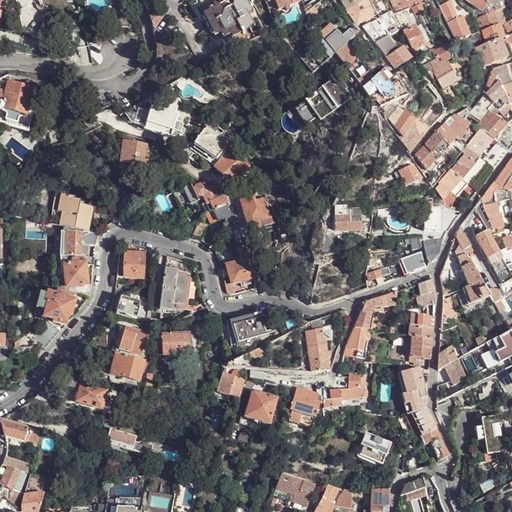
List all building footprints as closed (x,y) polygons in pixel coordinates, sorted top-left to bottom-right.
[(205,14),(216,36),(222,33),(225,38),(232,35),(233,38),(251,28),(251,26),(255,24),(249,14),(254,11),(254,10),(252,9),(249,2),(252,0),(235,0),(234,5),(227,3),(225,3),(221,5),(216,4),(215,7),(212,6),(210,9),(211,10),(205,14)] [(302,2),(301,0),(275,0),(279,10),(302,2)] [(346,10),(363,2),(362,0),(340,0),(344,6),(346,10)] [(368,0),(363,2),(372,17),(378,15),(372,4),(369,0),(368,0)] [(404,0),(393,4),(397,13),(404,11),(409,9),(411,8),(420,5),(421,5),(420,2),(418,0),(404,0)] [(466,0),(473,6),(480,12),(481,11),(490,0),(466,0)] [(490,0),(481,11),(482,16),(487,14),(488,16),(495,13),(500,11),(496,0),(490,0)] [(496,0),(500,11),(504,9),(500,0),(496,0)] [(353,19),(356,25),(359,24),(372,17),(363,2),(346,10),(353,19)] [(420,5),(411,8),(414,15),(423,12),(420,5)] [(471,9),(477,15),(480,12),(473,6),(471,9)] [(314,7),(308,13),(307,13),(307,15),(308,18),(309,20),(318,12),(314,7)] [(378,15),(379,18),(390,12),(392,11),(390,8),(378,15)] [(443,16),(447,24),(459,20),(458,18),(453,9),(447,13),(443,16)] [(495,13),(499,24),(504,22),(500,11),(495,13)] [(476,18),(481,33),(499,26),(499,24),(495,13),(488,16),(487,14),(482,16),(476,18)] [(391,35),(395,33),(383,16),(379,20),(390,36),(391,35)] [(459,20),(447,24),(456,42),(460,41),(467,38),(467,39),(469,38),(470,37),(463,18),(462,18),(459,20)] [(369,37),(375,44),(387,38),(390,36),(379,20),(375,22),(362,28),(369,37)] [(324,42),(336,32),(330,25),(318,35),(324,42)] [(415,29),(423,45),(431,41),(422,25),(415,29)] [(500,41),(504,40),(503,35),(499,26),(481,33),(486,46),(500,41)] [(350,42),(359,33),(359,32),(355,29),(346,37),(350,42)] [(403,34),(413,53),(421,50),(425,48),(423,45),(415,29),(403,34)] [(336,32),(324,42),(335,55),(346,45),(342,40),(336,32)] [(387,60),(398,53),(387,38),(375,44),(383,54),(387,60)] [(507,60),(500,41),(486,46),(485,46),(483,47),(483,46),(474,49),(482,68),(488,66),(507,60)] [(332,57),(335,55),(324,42),(321,44),(332,57)] [(335,55),(347,68),(350,65),(358,59),(346,45),(335,55)] [(413,56),(408,47),(402,50),(410,61),(411,61),(411,60),(411,57),(413,56)] [(446,48),(433,53),(438,65),(438,66),(442,64),(450,60),(446,48)] [(402,65),(410,61),(402,50),(398,53),(387,60),(391,65),(394,69),(402,65)] [(463,54),(457,59),(465,65),(469,61),(463,54)] [(444,67),(442,64),(438,66),(438,65),(431,69),(433,73),(444,67)] [(350,65),(347,68),(352,74),(355,71),(350,65)] [(456,84),(447,66),(444,67),(433,73),(437,81),(442,91),(448,88),(451,86),(456,84)] [(501,89),(511,85),(510,82),(505,70),(504,66),(492,70),(493,73),(494,73),(498,83),(501,89)] [(432,84),(437,81),(433,73),(431,69),(424,73),(432,84)] [(373,80),(372,82),(379,92),(398,82),(407,96),(414,92),(408,82),(406,84),(399,73),(391,77),(388,73),(386,70),(376,78),(373,80)] [(489,82),(487,88),(491,91),(498,83),(494,73),(493,73),(491,75),(489,82)] [(341,84),(335,74),(329,79),(330,81),(317,92),(319,94),(307,103),(306,102),(296,111),(307,126),(316,119),(314,116),(316,114),(322,121),(352,98),(346,89),(348,88),(345,81),(341,84)] [(9,82),(6,93),(3,105),(2,109),(8,111),(5,121),(18,124),(20,114),(26,116),(34,88),(9,82)] [(378,108),(407,96),(398,82),(379,92),(372,82),(363,89),(368,96),(371,101),(372,101),(376,101),(377,106),(378,108)] [(501,89),(498,83),(491,91),(488,94),(486,95),(494,105),(496,103),(500,100),(504,96),(501,89)] [(509,106),(511,104),(511,85),(501,89),(504,96),(507,103),(509,106)] [(471,112),(468,115),(476,122),(472,127),(476,129),(489,113),(494,117),(495,117),(499,113),(500,112),(494,105),(486,95),(481,100),(471,111),(471,112)] [(158,108),(176,114),(178,107),(179,105),(161,100),(161,102),(158,108)] [(395,103),(382,114),(386,120),(391,129),(399,140),(409,155),(416,147),(420,143),(426,135),(404,113),(405,111),(395,103)] [(503,117),(510,110),(509,106),(507,103),(504,106),(501,110),(500,112),(499,113),(503,117)] [(146,126),(145,129),(171,137),(171,135),(172,132),(175,123),(178,114),(176,114),(158,108),(152,106),(149,115),(146,126)] [(191,111),(178,107),(176,114),(178,114),(175,123),(185,126),(186,126),(187,123),(191,111)] [(468,109),(455,116),(463,121),(468,115),(471,112),(471,111),(468,109)] [(146,126),(149,115),(138,112),(138,114),(135,123),(146,126)] [(135,123),(138,114),(136,113),(129,118),(132,122),(135,123)] [(493,141),(507,126),(495,117),(494,117),(489,113),(476,129),(477,129),(480,131),(482,133),(482,132),(483,132),(493,141)] [(92,126),(88,115),(85,116),(84,119),(84,123),(86,125),(89,126),(92,126)] [(458,142),(469,125),(463,121),(455,116),(453,117),(451,118),(450,119),(454,122),(448,129),(448,130),(455,139),(458,142)] [(175,123),(172,132),(179,134),(182,135),(185,126),(175,123)] [(230,140),(207,124),(194,144),(216,160),(230,140)] [(449,147),(455,139),(448,130),(448,129),(444,125),(440,130),(437,133),(437,134),(438,133),(449,147)] [(233,135),(236,129),(231,126),(227,131),(233,135)] [(510,130),(507,126),(493,141),(497,144),(507,153),(508,152),(508,153),(511,147),(511,140),(506,136),(510,130)] [(464,147),(466,149),(480,131),(477,129),(464,147)] [(467,150),(478,159),(487,148),(493,141),(483,132),(477,139),(476,138),(467,150)] [(425,148),(436,162),(445,152),(448,154),(451,151),(448,148),(449,147),(438,133),(437,134),(430,142),(426,147),(425,148)] [(458,146),(460,144),(458,142),(455,139),(449,147),(448,148),(451,151),(454,148),(455,149),(458,146)] [(149,146),(123,141),(120,163),(146,168),(149,146)] [(493,171),(507,153),(497,144),(494,147),(482,162),(493,171)] [(482,162),(494,147),(492,146),(489,150),(487,148),(478,159),(479,159),(482,162)] [(427,173),(436,162),(425,148),(426,147),(425,147),(420,153),(415,157),(427,173)] [(451,172),(462,181),(474,166),(479,159),(478,159),(467,150),(466,149),(462,155),(463,156),(451,172)] [(214,167),(232,182),(239,176),(250,166),(231,150),(214,167)] [(472,189),(477,193),(493,171),(482,162),(479,159),(474,166),(478,169),(466,184),(468,185),(472,189)] [(439,167),(436,162),(427,173),(429,176),(439,167)] [(255,171),(250,166),(239,176),(245,181),(255,171)] [(423,182),(414,166),(400,173),(407,188),(423,182)] [(462,181),(466,184),(478,169),(474,166),(462,181)] [(492,185),(498,190),(511,173),(509,171),(505,169),(492,185)] [(42,180),(45,174),(40,171),(37,176),(42,180)] [(451,172),(450,171),(440,185),(440,186),(437,190),(444,200),(450,193),(455,198),(462,191),(468,185),(466,184),(462,181),(451,172)] [(511,177),(502,191),(506,191),(511,191),(511,177)] [(147,192),(148,184),(135,182),(134,190),(147,192)] [(198,196),(201,196),(205,194),(210,205),(213,210),(227,205),(228,205),(221,186),(214,189),(213,187),(202,183),(196,185),(194,188),(193,191),(195,194),(198,196)] [(194,188),(193,185),(175,193),(185,214),(194,209),(192,204),(199,201),(198,199),(200,198),(203,198),(207,206),(208,206),(210,205),(205,194),(201,196),(198,196),(195,194),(193,191),(194,188)] [(466,195),(472,189),(468,185),(462,191),(466,195)] [(237,192),(239,197),(250,194),(248,189),(237,192)] [(474,209),(478,216),(481,213),(496,193),(490,189),(474,209)] [(51,209),(59,211),(57,222),(55,225),(81,230),(87,231),(92,207),(79,203),(73,202),(74,198),(74,196),(55,192),(51,209)] [(239,197),(250,230),(260,227),(258,221),(271,217),(265,198),(255,201),(253,193),(250,194),(239,197)] [(481,213),(478,216),(482,223),(484,222),(498,216),(499,215),(495,198),(488,206),(488,208),(481,213)] [(199,201),(192,204),(194,209),(202,206),(199,201)] [(224,219),(229,232),(240,229),(236,215),(232,215),(227,205),(213,210),(217,221),(224,219)] [(347,205),(335,205),(335,214),(361,214),(361,208),(347,209),(347,205)] [(442,222),(442,208),(441,208),(436,208),(431,207),(425,207),(424,231),(441,232),(442,222)] [(50,220),(57,222),(59,211),(51,209),(50,220)] [(213,210),(204,213),(208,222),(209,224),(217,221),(213,210)] [(442,222),(451,225),(459,216),(449,212),(442,222)] [(335,214),(335,231),(361,230),(361,214),(335,214)] [(274,223),(272,216),(271,217),(258,221),(260,227),(274,223)] [(492,239),(505,233),(498,216),(484,222),(492,239)] [(201,218),(199,222),(208,227),(209,225),(209,224),(208,222),(201,218)] [(191,238),(200,240),(208,227),(199,222),(191,238)] [(226,266),(232,285),(240,282),(241,287),(251,284),(249,279),(255,278),(241,229),(240,229),(229,232),(228,233),(235,258),(230,259),(232,264),(226,266)] [(88,246),(95,246),(96,240),(99,234),(87,231),(81,230),(81,234),(82,234),(81,245),(88,246)] [(455,237),(463,250),(469,247),(471,246),(463,232),(460,230),(457,233),(455,237)] [(499,261),(501,260),(500,256),(492,240),(486,231),(475,237),(487,259),(493,256),(496,262),(499,261)] [(81,245),(82,234),(81,234),(62,232),(61,256),(81,257),(81,245)] [(511,234),(508,236),(502,237),(507,250),(510,250),(511,256),(511,234)] [(214,237),(203,241),(208,244),(211,247),(217,245),(216,243),(214,237)] [(419,239),(411,240),(413,251),(421,249),(419,239)] [(423,241),(428,266),(440,254),(441,249),(443,240),(423,241)] [(145,279),(145,254),(126,252),(125,277),(145,279)] [(422,252),(402,260),(403,263),(405,269),(406,272),(407,275),(425,268),(422,252)] [(465,255),(476,273),(480,271),(469,252),(465,255)] [(461,256),(456,258),(460,269),(467,288),(481,282),(476,273),(465,255),(461,256)] [(66,286),(63,265),(86,262),(85,257),(81,257),(61,256),(59,256),(55,256),(59,287),(66,286)] [(179,260),(168,257),(166,268),(178,270),(179,260)] [(446,262),(442,272),(453,270),(460,269),(456,258),(446,262)] [(510,281),(499,261),(496,262),(490,265),(502,286),(510,281)] [(63,265),(66,286),(71,286),(88,284),(86,265),(86,262),(63,265)] [(368,273),(370,280),(383,276),(391,274),(389,267),(368,273)] [(185,306),(188,281),(188,279),(186,276),(183,275),(177,274),(178,270),(166,268),(161,309),(173,311),(174,304),(185,306)] [(453,270),(461,290),(464,289),(467,288),(460,269),(453,270)] [(367,290),(366,283),(367,274),(355,275),(355,294),(367,290)] [(385,283),(383,276),(370,280),(368,281),(368,289),(385,283)] [(430,280),(418,284),(420,295),(420,296),(433,292),(430,280)] [(487,292),(481,282),(467,288),(464,289),(472,304),(482,300),(490,297),(487,292)] [(71,286),(69,291),(76,293),(89,296),(92,284),(88,284),(71,286)] [(59,287),(58,288),(56,296),(59,296),(60,293),(67,295),(75,297),(76,293),(69,291),(71,286),(66,286),(59,287)] [(483,302),(482,300),(472,304),(464,289),(461,290),(469,307),(483,302)] [(490,297),(494,305),(499,302),(501,298),(497,291),(490,290),(487,292),(490,297)] [(372,307),(394,305),(395,299),(396,292),(374,299),(372,307)] [(420,296),(422,305),(434,304),(435,298),(433,292),(420,296)] [(35,314),(44,317),(48,303),(45,302),(47,295),(40,293),(35,314)] [(70,317),(75,301),(66,298),(59,296),(56,296),(47,293),(47,295),(45,302),(48,303),(44,317),(54,319),(54,322),(66,325),(68,316),(70,317)] [(443,300),(442,326),(448,323),(449,320),(461,315),(454,296),(443,300)] [(117,313),(137,317),(140,306),(139,306),(140,302),(121,297),(120,302),(119,301),(117,313)] [(365,302),(361,312),(370,315),(372,307),(374,299),(365,302)] [(498,312),(505,324),(511,321),(499,302),(494,305),(498,312)] [(498,312),(494,305),(489,308),(493,315),(498,312)] [(143,307),(140,306),(137,317),(144,318),(146,312),(142,312),(143,307)] [(367,330),(368,330),(370,315),(361,312),(354,327),(367,330)] [(260,313),(231,322),(237,344),(238,346),(248,343),(247,342),(256,339),(256,338),(265,335),(260,313)] [(432,328),(434,317),(411,314),(409,325),(432,328)] [(312,330),(322,328),(324,327),(321,317),(310,321),(312,330)] [(53,341),(61,332),(49,321),(41,330),(53,341)] [(224,324),(229,342),(230,345),(231,345),(231,346),(237,344),(231,322),(230,322),(224,324)] [(322,328),(324,342),(332,341),(333,325),(324,327),(322,328)] [(409,325),(408,336),(411,336),(431,339),(432,328),(409,325)] [(114,347),(119,348),(125,328),(121,327),(114,347)] [(367,330),(354,327),(345,346),(345,349),(356,351),(362,353),(366,333),(367,330)] [(147,335),(125,328),(119,348),(141,355),(147,335)] [(305,331),(310,372),(327,371),(328,371),(324,342),(322,328),(312,330),(305,331)] [(45,350),(53,341),(41,330),(33,339),(43,348),(45,350)] [(494,354),(499,364),(508,359),(511,357),(511,359),(511,336),(510,332),(500,338),(499,337),(498,337),(491,340),(498,352),(494,354)] [(190,333),(179,334),(180,354),(191,353),(190,333)] [(356,351),(355,358),(365,359),(366,348),(368,340),(369,341),(371,335),(366,333),(362,353),(356,351)] [(485,341),(477,345),(478,348),(491,341),(487,333),(483,336),(485,341)] [(179,334),(161,335),(162,348),(162,355),(180,354),(179,334)] [(431,339),(411,336),(409,357),(410,357),(418,358),(429,359),(431,339)] [(474,340),(477,345),(485,341),(483,336),(474,340)] [(440,352),(438,370),(444,366),(456,360),(453,346),(440,352)] [(462,355),(468,352),(466,346),(460,349),(462,355)] [(263,350),(261,347),(245,355),(247,358),(263,350)] [(345,349),(343,355),(355,358),(356,351),(345,349)] [(144,362),(116,354),(113,365),(111,374),(120,376),(120,375),(139,381),(144,362)] [(223,367),(225,369),(243,370),(243,356),(226,364),(226,363),(224,365),(223,367)] [(444,366),(454,385),(467,378),(457,359),(456,360),(444,366)] [(411,413),(423,408),(420,398),(426,397),(426,395),(422,380),(423,369),(418,368),(400,373),(405,393),(403,394),(401,395),(404,405),(409,404),(411,413)] [(223,373),(217,392),(218,393),(226,395),(238,399),(239,397),(242,389),(244,380),(237,377),(230,375),(223,373)] [(347,389),(360,387),(359,377),(359,375),(348,374),(347,389)] [(327,382),(316,381),(317,394),(318,395),(316,402),(318,403),(322,403),(322,400),(322,391),(328,392),(327,382)] [(76,401),(101,408),(105,398),(107,389),(82,382),(76,401)] [(340,400),(361,397),(361,392),(360,387),(347,389),(339,390),(340,400)] [(314,418),(318,403),(316,402),(318,395),(317,394),(296,388),(290,408),(289,410),(291,411),(301,414),(314,418)] [(341,406),(340,400),(339,390),(337,390),(328,392),(322,391),(322,400),(322,403),(322,408),(341,406)] [(245,414),(244,418),(269,426),(270,421),(277,399),(252,391),(245,414)] [(41,392),(35,399),(50,403),(52,394),(41,392)] [(112,400),(105,398),(101,408),(109,411),(112,400)] [(453,399),(437,407),(437,410),(451,416),(456,404),(453,399)] [(436,429),(426,408),(412,414),(422,435),(436,429)] [(291,411),(288,422),(297,425),(301,414),(291,411)] [(487,453),(505,451),(511,449),(511,446),(509,429),(507,430),(503,430),(502,422),(500,415),(481,418),(482,424),(475,425),(477,439),(484,438),(487,453)] [(244,418),(241,425),(253,429),(266,433),(269,426),(244,418)] [(109,434),(106,442),(150,455),(154,445),(140,440),(139,442),(135,441),(139,429),(104,419),(103,422),(103,424),(106,429),(109,434)] [(27,427),(0,420),(0,421),(2,425),(4,429),(4,430),(5,435),(23,440),(24,437),(27,427)] [(41,432),(27,427),(24,437),(28,438),(27,440),(38,445),(40,440),(41,432)] [(420,436),(423,446),(428,443),(440,437),(436,429),(422,435),(420,436)] [(389,444),(364,434),(360,445),(363,446),(359,455),(382,464),(389,444)] [(440,437),(428,443),(438,461),(450,455),(440,437)] [(5,460),(2,465),(27,473),(30,464),(6,457),(5,460)] [(27,473),(2,465),(0,469),(0,484),(20,493),(27,473)] [(37,511),(47,479),(30,474),(26,488),(24,494),(22,499),(20,505),(20,510),(20,511),(37,511)] [(295,494),(299,480),(282,474),(281,476),(276,489),(295,494)] [(389,490),(390,475),(385,474),(384,479),(375,479),(374,490),(389,490)] [(426,487),(422,478),(410,483),(407,483),(402,488),(398,497),(426,487)] [(295,494),(292,501),(307,506),(311,494),(299,490),(303,480),(299,480),(295,494)] [(303,480),(299,490),(311,494),(315,485),(303,480)] [(477,497),(483,493),(480,482),(474,484),(477,497)] [(0,493),(15,507),(20,505),(22,499),(24,494),(20,493),(0,484),(0,493)] [(318,506),(329,511),(335,503),(332,501),(339,488),(328,485),(323,497),(318,506)] [(332,501),(335,503),(340,494),(342,489),(339,488),(332,501)] [(388,511),(389,490),(374,490),(372,490),(371,511),(388,511)] [(0,493),(0,511),(20,511),(17,511),(16,508),(15,507),(0,493)] [(353,496),(340,494),(335,503),(351,507),(353,496)] [(140,498),(121,497),(120,507),(117,507),(115,511),(140,511),(141,508),(139,508),(140,498)] [(272,498),(268,508),(272,510),(277,499),(273,497),(272,498)]
